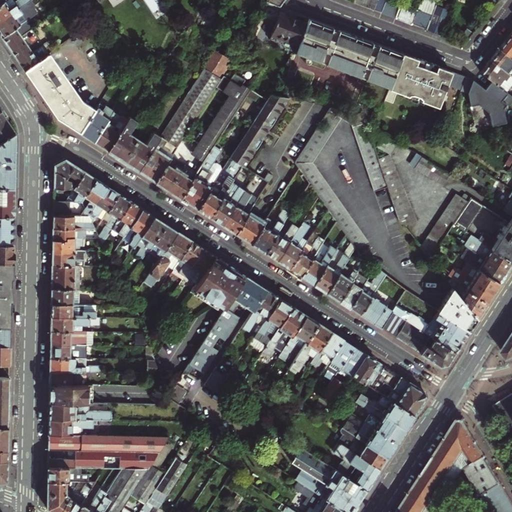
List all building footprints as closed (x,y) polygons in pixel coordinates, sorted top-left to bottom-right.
[(6,0),(7,0),(0,4),(0,26),(31,5),(29,1),(31,0),(17,0),(14,2),(13,0),(6,0)] [(370,0),(368,7),(375,10),(378,0),(370,0)] [(378,0),(375,10),(382,13),(386,0),(378,0)] [(392,0),(386,0),(382,13),(396,18),(401,3),(392,0)] [(436,0),(420,0),(417,9),(412,24),(427,29),(435,5),(437,0),(436,0)] [(401,3),(396,18),(412,24),(417,9),(401,3)] [(31,5),(0,26),(0,34),(0,35),(2,37),(8,45),(22,36),(29,31),(28,20),(37,14),(31,5)] [(450,10),(435,5),(427,29),(442,35),(450,10)] [(298,48),(307,23),(294,18),(280,13),(270,38),(298,48)] [(386,94),(403,53),(387,47),(365,39),(343,31),(326,24),(309,18),(307,23),(298,48),(293,59),(319,69),(320,66),(326,68),(325,71),(359,84),(360,81),(367,84),(366,86),(386,94)] [(465,44),(474,33),(467,28),(457,41),(465,44)] [(21,36),(8,45),(10,49),(15,55),(19,61),(22,67),(25,70),(50,53),(53,50),(47,42),(43,45),(32,29),(29,31),(22,36),(21,36)] [(511,36),(510,35),(504,43),(500,49),(511,58),(511,36)] [(511,58),(500,49),(495,55),(491,60),(511,76),(511,58)] [(159,137),(138,170),(145,174),(155,181),(167,163),(215,88),(226,72),(232,62),(215,51),(159,137)] [(50,53),(25,70),(28,74),(33,82),(51,109),(57,117),(73,127),(80,132),(96,107),(84,100),(53,56),(50,53)] [(436,113),(447,85),(452,71),(427,62),(403,53),(386,94),(436,113)] [(511,84),(511,76),(491,60),(486,66),(481,72),(492,80),(506,92),(511,84)] [(191,153),(203,161),(214,145),(231,119),(246,96),(251,89),(253,85),(245,80),(248,76),(240,71),(235,77),(226,72),(215,88),(228,96),(208,127),(204,124),(194,140),(198,143),(191,153)] [(461,90),(466,76),(452,71),(447,85),(461,90)] [(468,92),(473,79),(466,76),(461,90),(468,92)] [(507,93),(506,92),(492,80),(488,85),(485,88),(473,79),(468,92),(471,107),(478,105),(489,113),(492,126),(506,123),(503,108),(507,104),(502,100),(507,93)] [(259,94),(251,89),(246,96),(254,102),(259,94)] [(271,93),(267,100),(253,121),(230,157),(242,165),(246,168),(292,97),(271,93)] [(511,98),(511,96),(507,93),(502,100),(507,104),(511,98)] [(96,107),(80,132),(88,137),(94,141),(113,111),(115,108),(107,104),(100,100),(96,107)] [(5,111),(0,104),(0,142),(15,132),(9,123),(6,118),(8,116),(5,111)] [(351,241),(355,247),(357,250),(369,242),(312,164),(340,118),(352,126),(374,191),(387,186),(378,159),(363,114),(332,105),(295,163),(299,168),(351,241)] [(113,111),(94,141),(101,146),(107,150),(124,124),(117,120),(120,116),(113,111)] [(124,124),(107,150),(116,155),(122,160),(139,135),(131,130),(136,122),(129,117),(124,124)] [(15,132),(0,142),(0,186),(14,187),(15,142),(15,132)] [(139,135),(122,160),(131,165),(138,170),(159,137),(153,133),(148,140),(139,135)] [(383,135),(377,147),(389,154),(396,142),(383,135)] [(196,172),(180,197),(187,202),(197,208),(223,168),(222,165),(216,162),(213,162),(221,150),(214,145),(203,161),(196,172)] [(449,175),(421,157),(415,153),(408,164),(414,168),(442,186),(449,175)] [(405,226),(416,221),(389,154),(378,159),(387,186),(399,220),(405,226)] [(223,168),(197,208),(203,212),(209,216),(232,182),(234,179),(236,175),(237,174),(242,165),(230,157),(223,168)] [(76,185),(85,171),(73,163),(66,159),(54,164),(54,171),(56,171),(70,182),(76,185)] [(167,163),(155,181),(166,188),(180,197),(196,172),(186,165),(182,170),(175,165),(174,167),(167,163)] [(247,177),(250,171),(246,168),(242,174),(247,177)] [(56,171),(54,171),(54,178),(53,188),(70,188),(70,182),(56,171)] [(82,201),(97,179),(91,175),(85,171),(76,185),(75,187),(74,188),(65,201),(68,201),(82,201)] [(266,173),(262,178),(268,182),(271,177),(266,173)] [(103,195),(109,187),(103,183),(97,179),(82,201),(82,202),(80,205),(86,209),(81,216),(90,216),(98,203),(97,202),(102,194),(103,195)] [(232,182),(209,216),(216,220),(222,224),(244,190),(232,182)] [(14,198),(14,187),(0,186),(0,214),(13,215),(14,198)] [(104,218),(120,194),(115,190),(109,187),(103,195),(102,194),(97,202),(98,203),(90,216),(94,224),(99,215),(104,218)] [(245,189),(244,190),(222,224),(229,229),(235,233),(249,211),(258,198),(245,189)] [(503,210),(511,215),(511,190),(511,191),(508,197),(510,198),(503,210)] [(115,225),(131,201),(125,197),(120,194),(104,218),(109,222),(100,236),(101,238),(103,244),(115,225)] [(421,247),(430,258),(439,243),(441,241),(446,234),(453,224),(470,198),(463,194),(461,197),(456,194),(421,247)] [(470,197),(470,198),(453,224),(465,231),(482,205),(470,197)] [(65,201),(53,201),(53,215),(73,216),(73,208),(70,208),(68,208),(68,201),(65,201)] [(124,237),(142,209),(137,205),(131,201),(115,225),(122,229),(119,233),(124,237)] [(136,244),(154,216),(148,212),(142,209),(124,237),(123,239),(134,246),(136,244)] [(265,221),(251,243),(257,247),(264,251),(287,216),(289,213),(283,209),(276,219),(278,220),(276,223),(267,217),(265,221)] [(249,211),(235,233),(241,237),(243,237),(246,240),(251,243),(265,221),(256,215),(249,211)] [(13,227),(13,215),(0,214),(0,244),(13,245),(13,227)] [(73,216),(53,215),(53,219),(53,228),(96,228),(90,216),(81,216),(73,216)] [(149,252),(166,224),(160,220),(154,216),(136,244),(141,247),(136,255),(144,260),(149,252)] [(287,216),(264,251),(271,256),(277,260),(302,220),(296,216),(293,220),(287,216)] [(302,220),(277,260),(283,264),(289,268),(305,244),(307,241),(300,237),(309,224),(302,220)] [(477,236),(476,239),(511,262),(511,261),(511,224),(508,222),(501,233),(498,231),(495,235),(498,237),(495,241),(493,240),(493,238),(483,232),(479,238),(477,236)] [(156,264),(177,231),(172,227),(166,224),(149,252),(157,257),(153,263),(156,264)] [(96,228),(53,228),(52,233),(52,241),(65,241),(66,240),(66,238),(80,238),(85,238),(85,231),(92,231),(91,238),(101,238),(100,236),(96,228)] [(173,269),(192,240),(184,236),(177,231),(156,264),(144,282),(152,287),(166,265),(173,269)] [(446,234),(441,241),(445,243),(450,237),(446,234)] [(460,243),(468,249),(505,273),(509,267),(511,262),(476,239),(471,235),(466,242),(462,240),(460,243)] [(305,244),(289,268),(294,271),(301,276),(317,251),(324,240),(318,236),(310,248),(305,244)] [(65,241),(52,241),(52,246),(52,253),(79,253),(79,250),(80,238),(66,238),(66,240),(65,241)] [(185,277),(203,248),(197,244),(192,240),(173,269),(185,277)] [(332,256),(314,284),(321,288),(326,292),(343,265),(355,247),(351,241),(338,260),(332,256)] [(439,243),(430,258),(433,263),(444,246),(439,243)] [(13,251),(13,245),(0,244),(0,262),(12,263),(13,251)] [(317,251),(301,276),(306,279),(314,284),(332,256),(336,249),(330,245),(323,256),(317,251)] [(196,284),(215,256),(209,252),(203,248),(185,277),(196,284)] [(452,267),(458,257),(442,248),(437,258),(452,267)] [(471,264),(499,282),(503,276),(505,273),(468,249),(462,258),(471,264)] [(79,253),(52,253),(52,258),(52,265),(79,266),(85,266),(85,256),(86,256),(86,250),(79,250),(79,253)] [(233,297),(246,276),(241,272),(231,266),(215,256),(196,284),(193,289),(198,292),(195,296),(213,307),(217,309),(222,313),(233,297)] [(12,268),(12,263),(0,262),(0,275),(12,276),(12,268)] [(451,270),(448,275),(466,287),(465,289),(486,303),(493,291),(499,282),(471,264),(462,277),(451,270)] [(79,266),(52,265),(52,274),(51,289),(79,290),(79,266)] [(343,265),(326,292),(332,296),(339,300),(354,276),(358,271),(353,268),(351,270),(343,265)] [(354,276),(339,300),(344,303),(349,307),(367,280),(371,274),(364,270),(358,279),(354,276)] [(367,280),(349,307),(354,310),(360,314),(372,294),(386,274),(379,270),(371,283),(367,280)] [(11,314),(12,276),(0,275),(0,327),(11,328),(11,314)] [(445,278),(452,287),(476,318),(482,309),(486,303),(465,289),(466,287),(448,275),(445,278)] [(253,310),(267,289),(257,283),(246,276),(233,297),(247,306),(253,310)] [(437,310),(468,330),(471,326),(473,323),(476,318),(452,287),(448,293),(440,305),(437,310)] [(79,290),(51,289),(51,297),(51,304),(89,305),(89,302),(79,302),(79,290)] [(262,325),(280,298),(273,293),(267,289),(253,310),(243,327),(249,331),(256,321),(262,325)] [(372,294),(360,314),(370,320),(381,327),(391,311),(392,310),(385,306),(386,304),(372,294)] [(247,306),(233,297),(222,313),(190,363),(193,366),(204,373),(247,306)] [(263,351),(293,306),(287,302),(280,298),(262,325),(251,343),(263,351)] [(89,305),(51,304),(51,311),(51,317),(95,318),(96,305),(89,305)] [(396,304),(392,310),(391,311),(405,321),(454,352),(462,340),(468,330),(437,310),(435,308),(431,314),(434,316),(434,317),(432,318),(429,324),(411,312),(409,313),(396,304)] [(282,352),(306,315),(299,310),(293,306),(263,351),(270,355),(275,347),(282,352)] [(391,311),(381,327),(389,333),(395,337),(405,321),(391,311)] [(292,365),(319,323),(312,318),(306,315),(282,352),(279,356),(292,365)] [(95,318),(51,317),(51,323),(50,331),(82,332),(82,325),(99,325),(100,318),(95,318)] [(405,321),(395,337),(439,365),(446,364),(451,357),(454,352),(405,321)] [(315,357),(332,331),(326,327),(319,323),(292,365),(290,368),(295,372),(296,369),(299,371),(310,354),(315,357)] [(11,328),(0,327),(0,345),(10,346),(11,335),(11,328)] [(82,332),(50,331),(50,338),(50,344),(93,345),(93,332),(82,332)] [(328,365),(344,339),(338,335),(332,331),(315,357),(311,363),(316,367),(319,366),(322,362),(327,365),(328,365)] [(145,334),(135,334),(135,345),(145,345),(145,334)] [(511,336),(502,352),(505,356),(508,360),(511,357),(511,336)] [(338,371),(355,346),(350,343),(344,339),(328,365),(338,371)] [(93,345),(50,344),(50,349),(50,358),(86,358),(93,358),(93,345)] [(10,354),(10,346),(0,345),(0,364),(10,365),(10,354)] [(349,378),(352,374),(366,353),(360,349),(355,346),(338,371),(349,378)] [(352,374),(372,387),(381,374),(386,366),(376,359),(366,353),(352,374)] [(86,358),(50,358),(50,363),(50,370),(85,371),(103,372),(103,366),(86,366),(86,358)] [(148,360),(148,373),(153,373),(157,367),(155,360),(148,360)] [(169,395),(168,396),(181,405),(198,379),(188,373),(193,366),(190,363),(169,395)] [(389,398),(415,415),(421,405),(426,398),(424,390),(386,366),(381,374),(372,387),(379,392),(385,383),(394,389),(389,398)] [(85,371),(50,370),(49,377),(49,384),(71,385),(71,378),(80,378),(81,374),(85,375),(85,376),(96,376),(96,372),(85,371)] [(313,388),(323,394),(332,380),(322,374),(313,388)] [(9,390),(10,377),(0,377),(0,427),(9,428),(9,390)] [(210,377),(205,385),(218,393),(223,385),(210,377)] [(334,402),(345,384),(334,377),(332,380),(323,394),(334,402)] [(71,385),(49,384),(49,392),(49,402),(88,403),(88,397),(93,397),(93,391),(88,391),(88,385),(71,385)] [(511,393),(494,405),(508,429),(511,434),(511,393)] [(359,398),(406,428),(411,420),(415,415),(389,398),(383,394),(379,402),(375,400),(372,401),(361,395),(359,398)] [(375,428),(397,443),(402,435),(406,428),(359,398),(356,402),(367,409),(367,411),(371,414),(365,422),(375,428)] [(88,403),(49,402),(49,410),(48,419),(95,420),(111,420),(111,411),(87,411),(88,403)] [(202,418),(196,427),(201,430),(203,427),(209,431),(212,425),(202,418)] [(95,420),(48,419),(48,426),(48,434),(81,435),(81,427),(93,428),(93,423),(95,423),(95,420)] [(460,419),(399,511),(400,511),(435,511),(466,467),(480,492),(475,495),(477,498),(478,498),(485,511),(487,511),(490,511),(511,511),(511,500),(488,459),(464,419),(460,419)] [(0,450),(8,451),(8,440),(9,428),(0,427),(0,450)] [(338,442),(380,469),(384,461),(387,457),(356,436),(346,430),(343,428),(341,431),(341,433),(343,435),(338,442)] [(356,436),(387,457),(393,448),(397,443),(375,428),(369,437),(359,431),(356,436)] [(81,435),(48,434),(48,441),(48,450),(75,450),(160,452),(166,444),(170,437),(146,436),(81,435)] [(340,470),(339,471),(366,489),(372,480),(380,469),(338,442),(331,437),(326,443),(336,450),(334,452),(346,460),(345,462),(344,461),(343,462),(341,463),(340,464),(339,466),(338,468),(338,469),(340,470)] [(160,452),(152,465),(166,474),(176,458),(179,452),(166,444),(160,452)] [(296,479),(299,481),(346,511),(351,511),(360,499),(366,489),(339,471),(302,448),(292,462),(302,469),(296,479)] [(8,451),(0,450),(0,461),(8,461),(8,456),(8,451)] [(75,459),(48,458),(48,461),(47,467),(89,468),(104,468),(104,457),(120,457),(119,469),(122,469),(149,469),(152,465),(160,452),(75,450),(75,459)] [(156,511),(187,465),(176,458),(166,474),(146,504),(140,511),(156,511)] [(107,492),(94,511),(121,511),(124,507),(132,495),(146,504),(166,474),(152,465),(149,469),(122,469),(107,492)] [(89,468),(47,467),(47,473),(47,481),(66,481),(88,482),(89,468)] [(66,481),(47,481),(47,490),(47,508),(52,511),(60,511),(70,497),(70,496),(68,495),(70,490),(69,486),(66,486),(66,481)] [(309,507),(305,511),(346,511),(299,481),(294,488),(309,497),(304,503),(309,507)] [(87,507),(82,504),(76,511),(94,511),(107,492),(100,487),(87,507)] [(70,497),(60,511),(76,511),(82,504),(86,498),(78,493),(76,493),(72,499),(70,497)] [(233,500),(229,506),(235,510),(239,504),(233,500)]
